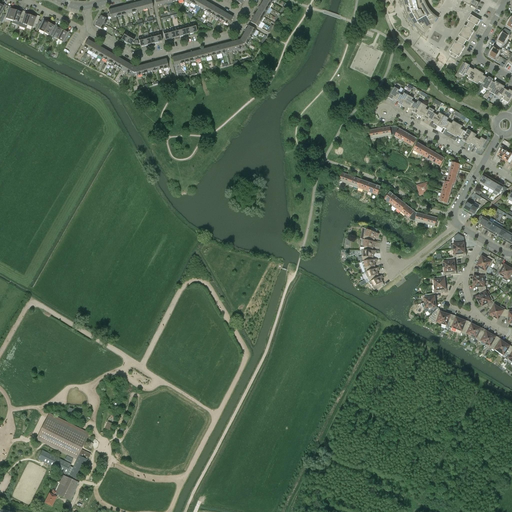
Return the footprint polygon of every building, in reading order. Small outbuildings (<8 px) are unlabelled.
[(205,1),(203,0),(198,0),(195,6),(200,8),(205,1)] [(402,0),(403,3),(405,10),(409,17),(408,18),(413,24),(418,29),(418,30),(425,35),(432,24),(433,25),(438,18),(433,15),(433,14),(430,11),(427,7),(428,7),(425,3),(426,3),(424,0),(402,0)] [(459,0),(470,6),(470,5),(476,9),(480,3),(474,0),(459,0)] [(209,4),(205,1),(200,8),(205,11),(209,4)] [(259,8),(266,13),(269,8),(261,3),(259,8)] [(214,6),(209,4),(205,11),(209,14),(214,6)] [(13,21),(16,12),(12,10),(13,8),(10,6),(7,13),(6,18),(13,21)] [(219,9),(214,6),(209,14),(214,17),(219,9)] [(256,13),(264,17),(266,13),(259,8),(256,13)] [(223,12),(219,9),(214,17),(219,19),(223,12)] [(20,13),(16,12),(13,21),(12,23),(19,26),(24,11),(21,10),(20,13)] [(27,25),(30,17),(26,15),(27,12),(24,11),(19,26),(19,27),(25,28),(26,28),(27,25)] [(228,15),(223,12),(219,19),(224,22),(228,15)] [(253,17),(261,22),(264,17),(256,13),(253,17)] [(34,18),(30,17),(27,25),(34,28),(36,23),(37,24),(40,17),(35,15),(34,18)] [(233,17),(228,15),(224,22),(228,25),(233,17)] [(477,26),(480,21),(471,15),(468,21),(469,22),(466,27),(465,26),(459,36),(460,37),(457,42),(456,41),(449,52),(451,53),(450,55),(456,59),(457,56),(459,57),(465,47),(463,46),(466,41),(468,42),(474,31),(473,30),(476,25),(477,26)] [(98,21),(106,25),(108,20),(101,16),(98,21)] [(250,22),(258,27),(261,22),(253,17),(250,22)] [(44,33),(48,24),(45,22),(46,19),(43,18),(40,24),(37,29),(44,33)] [(103,30),(106,25),(98,21),(95,26),(103,30)] [(52,26),(48,24),(44,33),(51,36),(56,25),(54,23),(52,26)] [(51,36),(57,39),(62,31),(58,29),(59,26),(56,25),(51,36)] [(248,26),(245,31),(253,35),(256,30),(248,26)] [(66,33),(62,31),(57,39),(64,43),(67,38),(70,32),(67,30),(66,33)] [(510,34),(510,33),(505,30),(504,32),(503,31),(501,32),(500,34),(500,35),(499,36),(508,41),(508,40),(509,38),(509,37),(510,36),(510,34)] [(245,31),(243,35),(250,40),(253,35),(245,31)] [(126,43),(130,35),(125,32),(121,40),(126,43)] [(130,35),(126,43),(131,45),(135,38),(130,35)] [(250,40),(243,35),(240,40),(244,45),(246,44),(247,45),(250,40)] [(509,42),(508,41),(499,36),(498,37),(497,39),(497,40),(497,42),(498,42),(496,45),(501,48),(505,50),(509,42)] [(83,47),(88,50),(93,43),(88,40),(83,47)] [(240,40),(235,41),(237,50),(243,48),(242,47),(244,45),(240,40)] [(97,45),(93,43),(88,50),(93,53),(97,45)] [(102,48),(97,45),(93,53),(97,56),(102,48)] [(501,48),(496,45),(495,47),(494,46),(493,47),(492,49),(491,50),(490,51),(499,56),(499,55),(500,53),(501,52),(501,51),(501,49),(501,48)] [(107,51),(102,48),(97,56),(102,58),(107,51)] [(111,54),(107,51),(102,58),(107,61),(111,54)] [(498,57),(499,56),(490,51),(489,52),(489,54),(488,55),(488,57),(495,61),(496,60),(497,59),(498,57)] [(116,56),(111,54),(107,61),(111,64),(116,56)] [(120,59),(116,56),(111,64),(116,67),(120,59)] [(125,62),(120,59),(116,67),(121,69),(125,62)] [(130,65),(125,62),(121,69),(125,72),(130,65)] [(468,75),(471,69),(469,67),(470,66),(465,63),(459,74),(464,76),(465,74),(468,75)] [(135,67),(130,65),(125,72),(130,75),(131,74),(134,74),(135,67)] [(136,76),(142,74),(140,66),(135,67),(134,74),(136,74),(136,76)] [(471,69),(468,75),(470,77),(469,79),(473,82),(479,71),(475,69),(474,70),(471,69)] [(484,74),(479,71),(473,82),(478,85),(479,82),(482,83),(485,77),(483,76),(484,74)] [(485,77),(482,83),(484,85),(483,87),(487,90),(489,88),(489,87),(492,81),(493,81),(493,80),(489,77),(488,78),(485,77)] [(495,83),(493,81),(492,81),(489,87),(489,88),(491,89),(489,92),(494,95),(500,84),(495,82),(495,83)] [(505,87),(500,84),(494,95),(498,97),(500,95),(502,96),(506,90),(504,88),(505,87)] [(396,101),(400,94),(398,93),(399,90),(396,88),(395,87),(388,98),(389,98),(393,100),(394,99),(396,101)] [(398,104),(403,106),(409,96),(405,94),(405,93),(405,91),(403,90),(400,94),(396,101),(399,102),(398,104)] [(506,90),(502,96),(505,97),(503,100),(508,103),(511,96),(511,91),(509,90),(508,91),(506,90)] [(413,98),(409,96),(403,106),(407,109),(408,107),(410,109),(414,102),(412,101),(413,98)] [(412,112),(417,114),(423,104),(418,101),(417,104),(414,102),(410,109),(413,110),(412,112)] [(423,104),(417,114),(417,115),(417,114),(421,117),(422,116),(424,117),(428,111),(428,110),(426,109),(427,107),(423,104)] [(430,108),(428,110),(428,111),(424,117),(423,118),(428,121),(429,120),(431,121),(435,115),(433,113),(434,111),(430,108)] [(433,124),(438,126),(444,116),(442,115),(439,113),(438,116),(435,115),(431,121),(434,122),(433,124)] [(449,118),(444,116),(438,126),(443,129),(443,127),(446,129),(449,122),(447,121),(449,118)] [(447,132),(452,134),(458,124),(453,121),(452,124),(449,122),(446,129),(448,130),(447,132)] [(462,127),(458,124),(452,134),(452,135),(452,134),(456,137),(457,136),(460,137),(463,131),(461,129),(462,127)] [(390,127),(391,136),(393,135),(395,136),(399,129),(395,126),(390,127)] [(399,129),(395,136),(394,136),(399,139),(404,131),(399,129)] [(461,140),(466,143),(472,132),(467,129),(466,132),(463,131),(460,137),(462,138),(461,140)] [(404,131),(399,139),(404,142),(408,134),(404,131)] [(476,135),(472,132),(466,143),(470,145),(471,144),(474,145),(477,139),(475,137),(476,135)] [(408,134),(404,142),(408,144),(412,136),(408,134)] [(412,136),(408,144),(412,147),(417,139),(412,136)] [(480,140),(477,139),(474,145),(476,147),(475,148),(480,151),(482,147),(486,140),(481,138),(480,140)] [(418,153),(422,145),(418,143),(413,151),(418,153)] [(427,148),(422,145),(418,153),(422,156),(427,148)] [(499,158),(502,160),(507,151),(502,149),(504,147),(501,145),(495,155),(498,156),(499,158)] [(431,151),(427,148),(422,156),(426,159),(431,151)] [(436,153),(431,151),(426,159),(431,161),(436,153)] [(511,153),(511,154),(507,151),(502,160),(505,162),(505,161),(507,162),(510,163),(511,159),(511,153)] [(440,156),(436,153),(431,161),(435,164),(440,156)] [(444,158),(440,156),(435,164),(440,166),(444,158)] [(339,181),(344,183),(347,174),(342,173),(339,181)] [(352,176),(347,174),(344,183),(349,185),(352,176)] [(479,183),(484,186),(489,178),(485,175),(484,176),(483,176),(479,183)] [(357,178),(352,176),(349,185),(353,187),(357,178)] [(357,178),(353,187),(358,188),(361,180),(357,178)] [(494,180),(489,178),(484,186),(489,189),(494,180)] [(358,188),(363,190),(366,182),(361,180),(358,188)] [(489,189),(494,191),(498,184),(494,180),(489,189)] [(371,183),(366,182),(363,190),(368,192),(371,183)] [(376,185),(371,183),(368,192),(372,194),(376,185)] [(419,185),(417,186),(420,195),(426,193),(427,193),(429,193),(427,183),(419,185)] [(499,195),(501,191),(503,193),(508,189),(504,187),(503,188),(502,187),(503,186),(498,184),(494,191),(499,195)] [(381,187),(376,185),(372,194),(377,196),(381,187)] [(389,203),(394,195),(390,192),(384,200),(389,203)] [(389,203),(393,206),(398,199),(394,195),(389,203)] [(402,202),(398,199),(393,206),(397,209),(402,202)] [(397,209),(401,212),(406,205),(402,202),(397,209)] [(464,211),(468,213),(473,205),(468,202),(464,209),(464,211)] [(410,208),(406,205),(401,212),(405,215),(410,208)] [(478,208),(473,205),(468,213),(473,216),(474,215),(475,215),(478,208)] [(410,208),(405,215),(409,219),(409,218),(412,220),(416,212),(414,211),(415,211),(410,208)] [(416,212),(412,220),(415,221),(420,223),(422,214),(417,213),(416,212)] [(479,226),(484,228),(489,220),(481,216),(474,221),(480,224),(479,226)] [(493,223),(489,220),(484,228),(489,231),(489,232),(493,223)] [(489,232),(493,234),(498,226),(500,224),(495,221),(493,223),(489,232)] [(500,224),(498,226),(493,234),(498,237),(503,229),(504,226),(500,224)] [(365,229),(363,239),(373,242),(374,239),(376,236),(378,237),(379,234),(363,228),(365,229)] [(498,237),(503,239),(508,231),(503,229),(498,237)] [(511,234),(508,231),(503,239),(507,242),(511,234)] [(376,242),(373,242),(363,239),(360,239),(362,240),(362,246),(363,246),(364,246),(364,250),(372,251),(372,248),(373,248),(374,245),(376,245),(376,242)] [(454,249),(463,248),(464,248),(464,246),(465,246),(464,240),(455,241),(455,244),(453,244),(454,249)] [(464,248),(463,248),(454,249),(454,254),(453,255),(453,258),(454,258),(466,256),(465,250),(464,248)] [(361,251),(363,261),(373,260),(373,257),(373,254),(375,254),(375,251),(372,251),(364,250),(358,250),(358,251),(361,251)] [(488,267),(490,268),(493,263),(492,263),(494,260),(488,256),(488,257),(485,259),(482,257),(481,258),(478,261),(488,267)] [(455,264),(454,258),(453,258),(446,259),(447,262),(444,262),(444,267),(455,266),(454,264),(455,264)] [(376,259),(373,260),(363,261),(359,262),(362,262),(365,272),(375,269),(374,266),(375,266),(374,263),(376,262),(376,259)] [(486,271),(488,267),(478,261),(477,265),(476,266),(480,268),(479,272),(486,274),(487,271),(486,271)] [(504,266),(501,264),(498,270),(495,274),(498,275),(499,274),(504,277),(509,268),(504,265),(504,266)] [(444,276),(445,276),(456,274),(456,268),(455,268),(455,266),(444,267),(445,272),(443,272),(444,276)] [(365,273),(370,282),(379,277),(378,275),(377,271),(379,270),(378,268),(375,269),(365,272),(362,273),(365,273)] [(511,281),(511,278),(511,269),(509,268),(504,277),(502,279),(507,281),(508,279),(511,281)] [(486,274),(479,272),(478,276),(474,276),(474,278),(472,282),(484,282),(484,277),(486,277),(486,274)] [(381,276),(379,277),(370,282),(366,284),(367,284),(369,283),(376,291),(384,285),(382,283),(383,282),(381,279),(383,278),(381,276)] [(445,276),(444,276),(437,277),(437,279),(434,280),(434,285),(445,284),(445,282),(446,282),(445,276)] [(479,291),(486,289),(485,287),(484,287),(484,282),(472,282),(474,286),(474,287),(478,287),(479,291)] [(433,290),(434,294),(435,293),(447,292),(446,286),(445,286),(445,284),(434,285),(435,290),(433,290)] [(487,292),(486,289),(479,291),(480,295),(476,297),(477,298),(478,302),(488,297),(486,292),(487,292)] [(436,300),(435,293),(434,294),(427,294),(427,297),(424,298),(425,303),(435,302),(435,300),(436,300)] [(490,295),(488,297),(478,302),(481,305),(481,307),(485,305),(488,308),(494,302),(492,301),(493,300),(490,295)] [(432,315),(439,309),(437,307),(436,304),(435,304),(435,302),(425,303),(425,308),(424,308),(424,311),(429,311),(432,315)] [(493,318),(499,308),(495,305),(495,304),(494,302),(488,308),(491,311),(489,314),(490,315),(493,318)] [(500,306),(499,308),(493,318),(497,319),(498,320),(500,316),(505,317),(507,310),(504,309),(505,308),(500,306)] [(439,309),(432,315),(428,318),(432,322),(437,324),(437,322),(442,324),(445,314),(443,313),(443,312),(440,311),(439,309)] [(449,328),(450,323),(453,315),(447,313),(447,314),(445,314),(442,324),(446,325),(446,327),(449,328)] [(461,319),(459,319),(459,318),(453,315),(450,323),(449,328),(452,329),(452,327),(457,329),(461,319)] [(461,333),(464,334),(469,322),(463,319),(463,320),(461,319),(457,329),(461,331),(461,333)] [(467,334),(472,336),(476,327),(476,326),(474,325),(475,325),(469,322),(464,334),(466,335),(467,334)] [(476,326),(476,327),(472,336),(476,338),(475,340),(478,341),(484,329),(478,327),(476,326)] [(489,333),(490,333),(484,329),(478,341),(481,342),(481,341),(486,344),(491,334),(489,333)] [(492,349),(499,338),(493,335),(491,334),(486,344),(490,346),(489,347),(492,349)] [(505,343),(504,342),(499,338),(492,349),(494,351),(495,349),(499,352),(505,343)] [(505,343),(499,352),(503,355),(502,356),(505,358),(508,354),(511,348),(511,346),(508,344),(507,345),(505,343)] [(107,421),(105,428),(110,430),(113,423),(107,421)] [(76,482),(90,455),(81,451),(70,474),(69,473),(67,472),(71,464),(42,450),(38,459),(65,473),(56,491),(53,490),(51,494),(49,494),(45,503),(52,506),(56,497),(55,497),(57,494),(70,501),(79,483),(76,482)]
